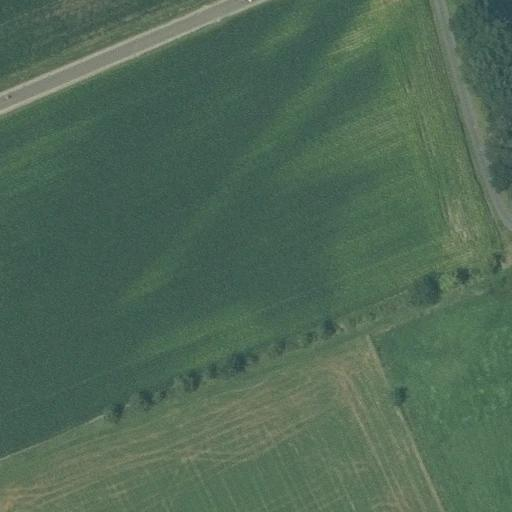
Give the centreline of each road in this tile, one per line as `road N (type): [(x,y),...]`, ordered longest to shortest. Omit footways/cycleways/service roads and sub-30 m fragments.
road 1 (track): [(0,467),(511,270)]
road 2 (unclassified): [(0,103),(244,0)]
